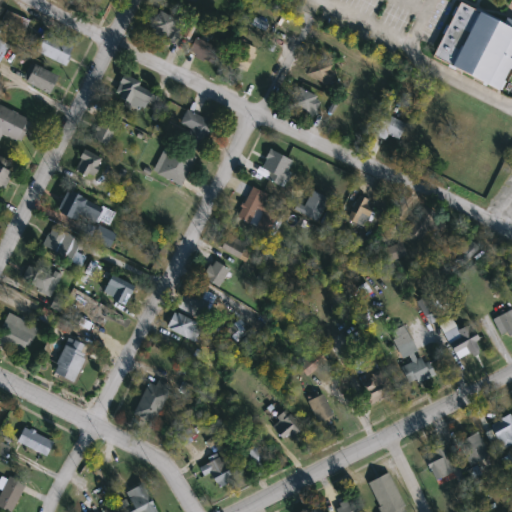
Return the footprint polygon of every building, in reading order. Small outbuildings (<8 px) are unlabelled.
[(457,0),(431,54),(497,87),(511,57),(511,18),(505,15),(503,19),(475,5),(474,7),(460,0),(457,0)] [(149,21),(168,10),(182,33),(163,45),(149,21)] [(0,27),(0,25),(7,11),(29,22),(20,38),(0,27)] [(65,66),(34,54),(42,34),(73,46),(65,66)] [(188,49),(198,37),(219,53),(208,66),(188,49)] [(0,41),(8,47),(0,61),(0,41)] [(256,51),(246,71),(229,63),(240,43),(256,51)] [(305,73),(317,58),(334,72),(323,87),(305,73)] [(48,95),(25,83),(33,66),(57,78),(48,95)] [(112,98),(121,77),(152,90),(143,111),(112,98)] [(289,107),(298,89),(320,100),(312,118),(289,107)] [(0,137),(0,107),(29,122),(17,146),(0,137)] [(200,151),(184,144),(190,130),(180,125),(186,111),(213,123),(200,151)] [(91,139),(106,112),(121,121),(105,147),(91,139)] [(385,141),(371,134),(381,113),(405,125),(397,141),(387,136),(385,141)] [(73,173),(83,151),(101,159),(92,181),(73,173)] [(156,174),(170,151),(186,160),(180,168),(188,173),(179,188),(156,174)] [(256,179),(264,151),(289,158),(282,186),(256,179)] [(494,164),(484,183),(468,175),(477,156),(494,164)] [(0,163),(13,169),(4,191),(0,189),(0,163)] [(276,213),(268,234),(255,228),(262,213),(255,210),(249,223),(237,218),(250,187),(267,194),(262,207),(276,213)] [(101,208),(94,223),(78,215),(75,222),(56,212),(66,191),(101,208)] [(361,228),(346,221),(359,196),(374,204),(361,228)] [(439,232),(413,242),(405,220),(431,210),(439,232)] [(80,240),(75,254),(84,258),(81,266),(42,251),(51,228),(80,240)] [(216,248),(224,233),(252,248),(244,263),(216,248)] [(22,283),(35,259),(62,275),(49,299),(22,283)] [(201,276),(216,261),(229,273),(214,288),(201,276)] [(101,294),(109,280),(130,291),(122,305),(101,294)] [(493,318),(511,310),(511,331),(500,336),(493,318)] [(203,327),(193,347),(166,332),(176,313),(203,327)] [(37,327),(24,356),(0,345),(0,331),(8,314),(37,327)] [(456,361),(444,334),(469,324),(480,351),(456,361)] [(403,363),(392,339),(407,332),(427,377),(409,386),(400,364),(403,363)] [(72,383),(51,373),(67,338),(88,347),(72,383)] [(370,406),(358,382),(381,370),(393,394),(370,406)] [(155,387),(158,380),(172,388),(152,426),(132,415),(148,383),(155,387)] [(334,420),(320,428),(307,402),(322,394),(334,420)] [(282,412),(301,426),(288,443),(269,430),(282,412)] [(511,436),(499,444),(489,426),(508,415),(511,421),(511,436)] [(45,456),(16,442),(24,428),(52,442),(45,456)] [(457,444),(476,433),(489,455),(469,467),(457,444)] [(268,456),(257,465),(241,446),(251,437),(268,456)] [(439,487),(423,457),(441,447),(457,478),(439,487)] [(203,468),(218,457),(234,479),(218,490),(203,468)] [(27,480),(11,511),(6,511),(0,509),(0,492),(10,472),(27,480)] [(381,511),(368,483),(389,473),(406,511),(381,511)] [(129,511),(124,491),(146,485),(152,511),(129,511)] [(356,511),(335,511),(334,509),(348,499),(356,511)]
